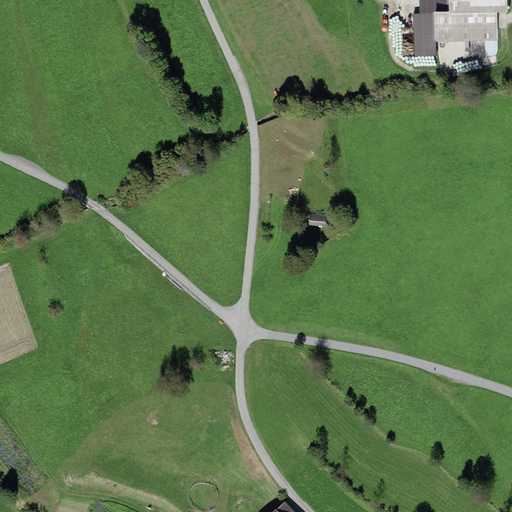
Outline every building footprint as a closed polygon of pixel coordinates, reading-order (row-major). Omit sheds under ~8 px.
[(449,13),(448,0),(419,0),(420,14),(433,13),(449,13)] [(433,13),(436,41),(485,41),(498,41),(498,28),(507,28),(507,13),(509,12),(507,0),(448,0),(449,13),(433,13)] [(415,57),(437,56),(436,41),(433,13),(420,14),(414,14),(415,57)] [(499,50),(498,41),(485,41),(486,57),(496,55),(499,50)] [(328,214),(311,213),(309,221),(326,223),(336,229),(342,222),(328,214)] [(294,511),(285,502),(276,510),(276,509),(272,511),(294,511)]
